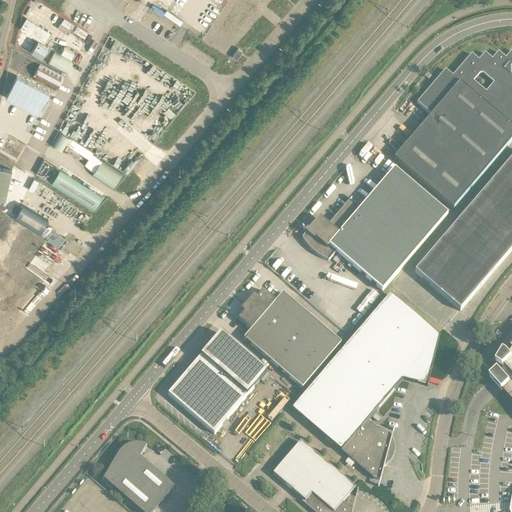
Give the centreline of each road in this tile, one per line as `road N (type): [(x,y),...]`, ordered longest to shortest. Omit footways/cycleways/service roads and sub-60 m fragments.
road 1 (tertiary): [(131,399),(418,63),(466,29),(511,19)]
road 2 (residential): [(425,511),(451,394),(472,344),(511,286)]
road 3 (residential): [(269,511),(131,399)]
road 4 (tertiary): [(35,511),(131,399)]
